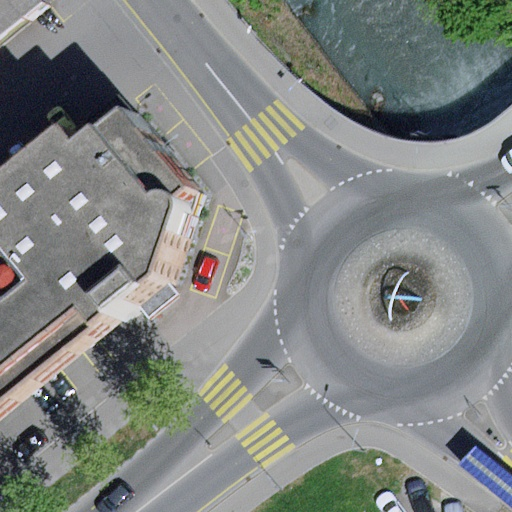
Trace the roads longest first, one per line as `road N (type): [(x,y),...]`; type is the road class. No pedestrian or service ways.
road 1 (residential): [(146,0),(340,233)]
road 2 (secondary): [(321,357),(133,511)]
road 3 (secondary): [(460,388),(485,365),(504,300),(496,267),(476,238)]
road 4 (secondary): [(321,357),(341,381),(399,404),(460,388)]
road 5 (secondary): [(476,238),(424,210),(394,209),(340,233)]
road 6 (secondary): [(340,233),(311,278),(310,332),(321,357)]
